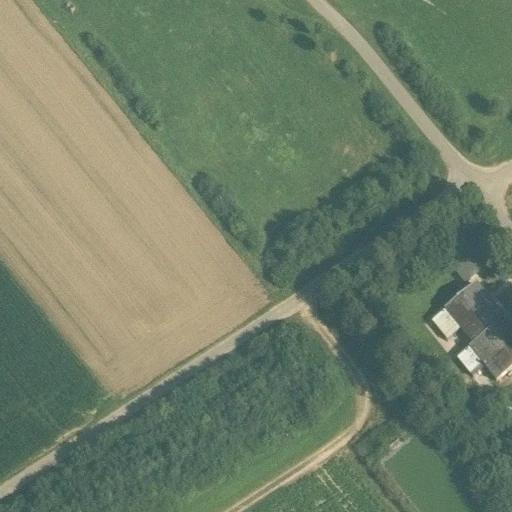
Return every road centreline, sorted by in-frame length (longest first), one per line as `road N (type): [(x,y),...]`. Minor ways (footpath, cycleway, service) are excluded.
road 1 (track): [(0,499),(477,187)]
road 2 (track): [(477,187),(328,0)]
